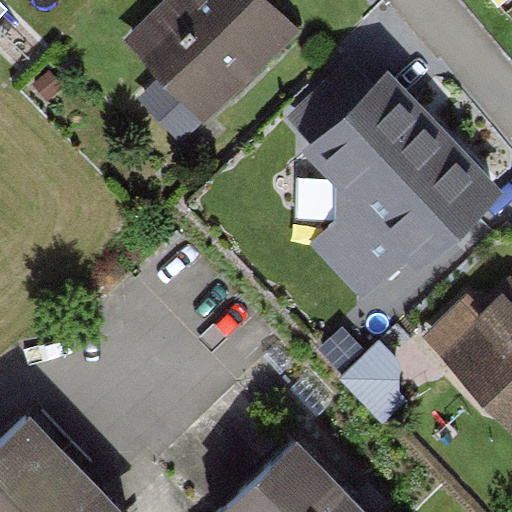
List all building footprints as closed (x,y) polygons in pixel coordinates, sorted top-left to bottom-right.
[(159,0),(124,32),(160,71),(138,91),(181,138),(307,22),(286,0),(159,0)] [(500,192),(389,71),(306,150),(339,184),(338,219),(313,242),(367,301),(406,266),(411,273),(500,192)] [(471,276),(420,325),(511,421),(511,276),(511,278),(505,272),(485,291),(471,276)] [(346,320),(321,342),(383,417),(401,403),(399,356),(378,332),(366,342),(346,320)] [(134,511),(141,506),(31,392),(0,422),(0,511),(134,511)] [(368,511),(297,437),(217,511),(368,511)]
